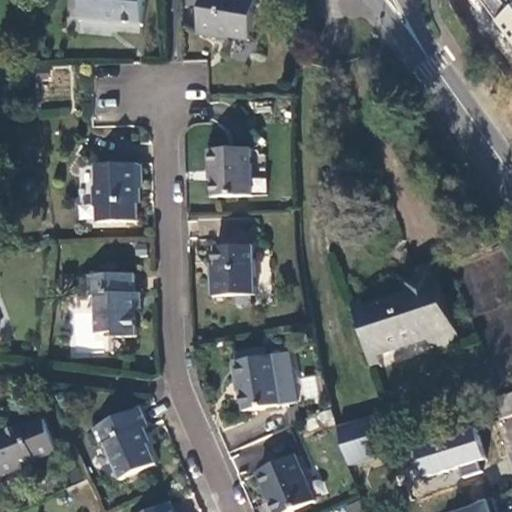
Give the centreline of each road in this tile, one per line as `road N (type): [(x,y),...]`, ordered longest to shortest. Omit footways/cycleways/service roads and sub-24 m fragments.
road 1 (residential): [(229,511),(173,337),(162,112),(175,92)]
road 2 (secondary): [(511,172),(387,0)]
